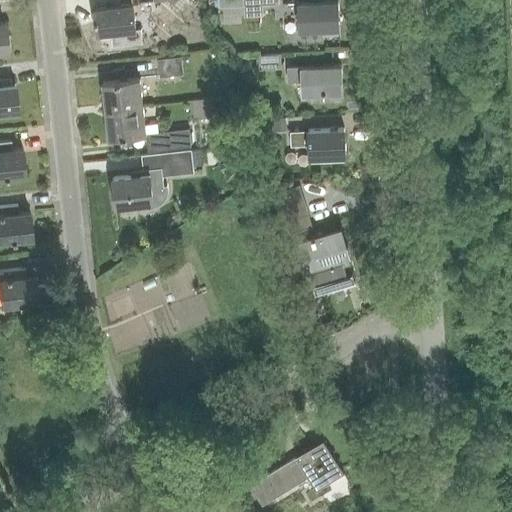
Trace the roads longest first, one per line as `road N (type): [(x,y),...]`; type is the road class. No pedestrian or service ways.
road 1 (unclassified): [(122,484),(69,352),(31,0)]
road 2 (unclassified): [(122,484),(430,302)]
road 3 (unclassified): [(430,302),(415,0)]
road 4 (unclassified): [(442,511),(430,302)]
